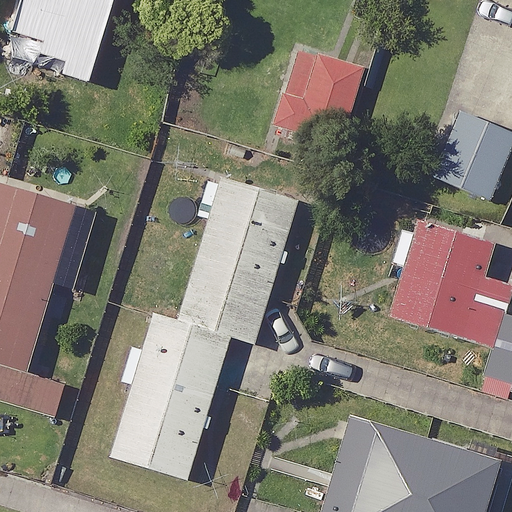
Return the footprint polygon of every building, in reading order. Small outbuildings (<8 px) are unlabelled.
[(109,0),(13,0),(6,26),(40,36),(36,49),(59,55),(55,69),(87,78),(109,0)] [(361,65),(296,45),(273,120),(337,140),(361,65)] [(511,135),(511,130),(454,109),(431,175),(490,197),(511,135)] [(296,196),(209,169),(196,212),(206,215),(175,315),(151,307),(140,343),(131,340),(119,378),(129,382),(108,452),(185,476),(228,333),(252,340),(296,196)] [(83,204),(0,180),(0,399),(52,413),(61,380),(24,370),(49,278),(62,282),(83,204)] [(511,309),(508,308),(511,293),(511,279),(486,272),(494,245),(418,222),(390,313),(488,344),(478,377),(511,387),(511,309)] [(479,511),(496,457),(351,414),(321,511),(479,511)]
